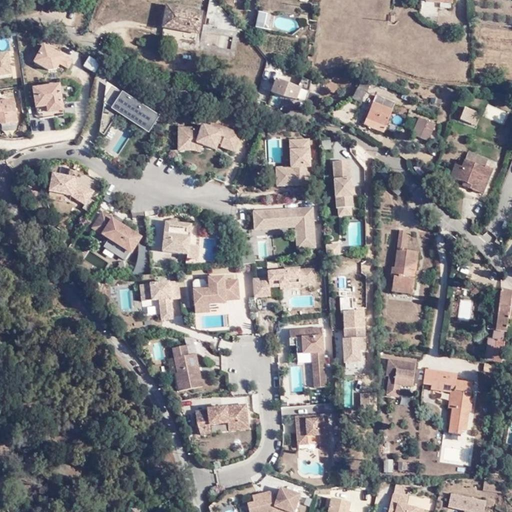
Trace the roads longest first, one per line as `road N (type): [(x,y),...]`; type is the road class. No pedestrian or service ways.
road 1 (residential): [(0,29),(51,25),(144,78),(364,143),(511,278)]
road 2 (unclassified): [(208,511),(157,388),(0,183)]
road 3 (unknown): [(364,143),(372,218),(364,304)]
road 4 (unknown): [(436,205),(428,360)]
